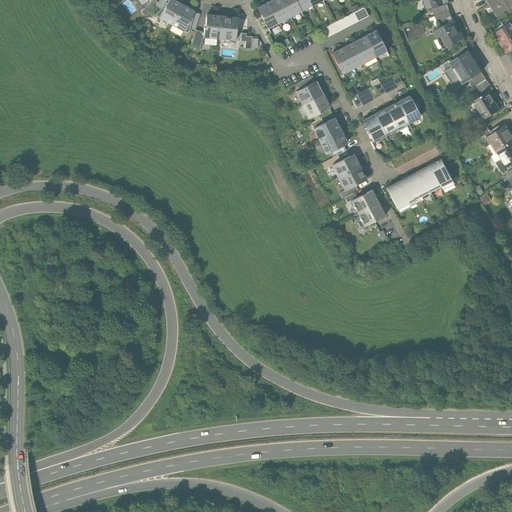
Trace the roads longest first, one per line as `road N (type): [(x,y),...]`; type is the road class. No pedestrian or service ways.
road 1 (trunk): [(435,425),(326,400),(263,371),(210,319),(163,240),(121,204),(64,186),(0,193)]
road 2 (trunk): [(0,217),(64,208),(111,224),(152,264),(172,326),(164,374),(142,412),(24,484)]
road 3 (trunk): [(435,425),(206,436),(24,484)]
road 4 (trunk): [(110,480),(298,449),(511,449)]
road 5 (tertiary): [(0,295),(15,344),(24,511)]
road 6 (trunk): [(110,480),(210,486),(277,511)]
